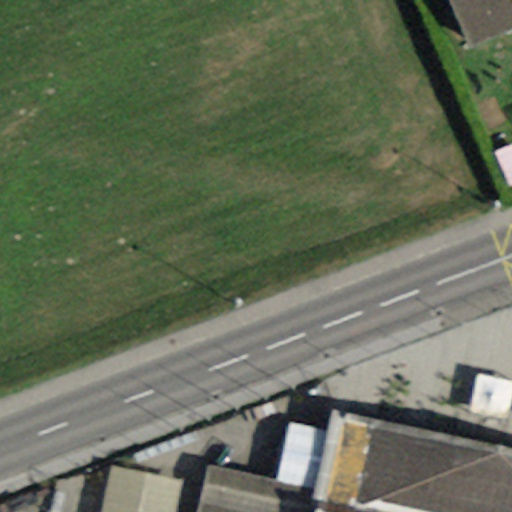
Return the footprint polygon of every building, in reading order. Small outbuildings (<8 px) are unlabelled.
[(511,0),(445,0),(466,47),(511,27),(511,0)] [(509,190),(511,188),(511,144),(492,154),(509,190)] [(511,511),(511,450),(331,411),(327,431),(315,489),(310,511),(511,511)] [(315,489),(327,431),(289,425),(276,481),(315,489)] [(310,511),(315,489),(276,481),(208,467),(205,487),(199,511),(310,511)] [(101,511),(199,511),(205,487),(112,468),(101,511)]
